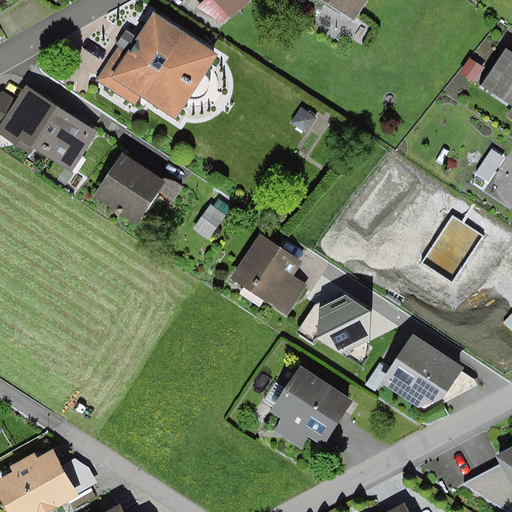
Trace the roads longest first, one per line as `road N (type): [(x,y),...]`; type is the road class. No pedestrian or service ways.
road 1 (residential): [(511,396),(290,511)]
road 2 (residential): [(105,0),(0,60)]
